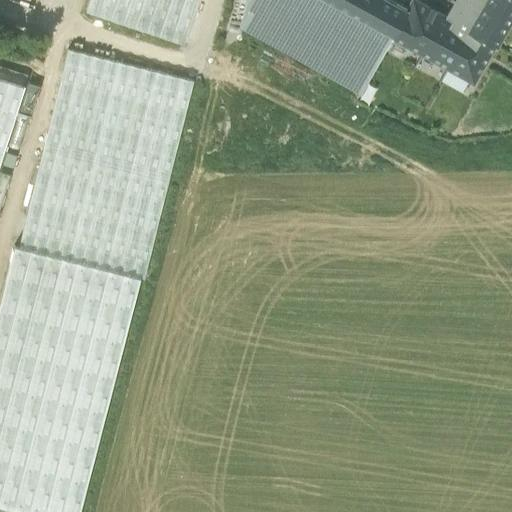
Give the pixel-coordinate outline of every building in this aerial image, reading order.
[(88,0),(85,12),(183,45),(198,0),(88,0)] [(247,0),(240,27),(274,45),(289,18),(256,0),(247,0)] [(256,0),(289,18),(376,65),(390,37),(321,0),(256,0)] [(321,0),(390,37),(406,10),(387,0),(321,0)] [(416,0),(410,0),(406,10),(390,37),(473,84),(496,45),(451,19),(416,0)] [(511,0),(461,0),(451,19),(496,45),(511,14),(511,0)] [(376,65),(289,18),(274,45),(360,92),(376,65)] [(139,277),(143,278),(193,80),(68,48),(18,246),(139,277)] [(0,158),(24,85),(0,77),(0,158)] [(20,109),(31,113),(40,86),(28,82),(20,109)] [(7,146),(18,149),(29,116),(18,113),(7,146)] [(3,165),(12,168),(16,156),(6,153),(3,165)] [(0,208),(11,175),(0,171),(0,208)] [(0,298),(0,505),(27,511),(78,511),(139,277),(18,246),(14,245),(0,298)]
